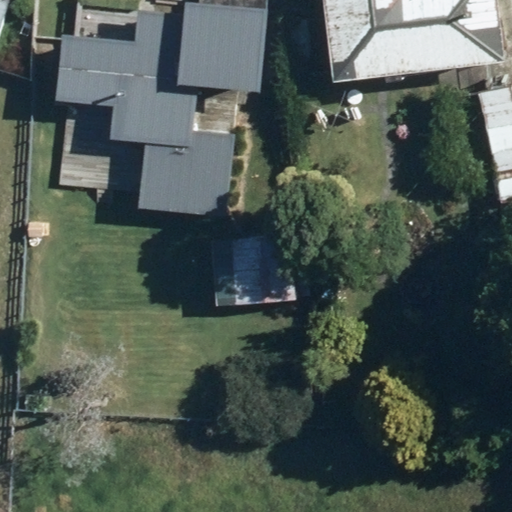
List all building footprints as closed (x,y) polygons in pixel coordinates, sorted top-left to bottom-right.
[(137,209),(226,218),(233,133),(192,129),(195,88),(259,93),(266,0),(196,0),(196,2),(184,3),(183,12),(136,8),(133,39),(61,34),(56,100),(111,104),(108,139),(143,143),(137,209)] [(322,0),(333,84),(504,63),(496,0),(322,0)] [(511,85),(479,92),(502,204),(511,201),(511,85)] [(511,204),(501,206),(507,237),(511,235),(511,204)] [(229,235),(234,304),(294,301),(289,230),(229,235)]
